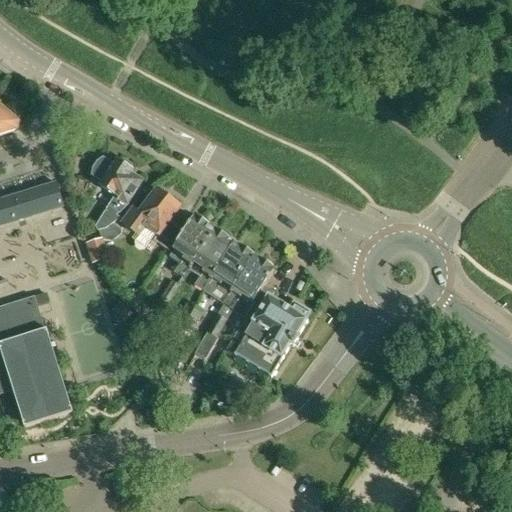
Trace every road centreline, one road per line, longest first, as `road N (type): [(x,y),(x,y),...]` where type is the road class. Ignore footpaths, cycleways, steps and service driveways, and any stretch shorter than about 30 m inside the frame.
road 1 (tertiary): [(0,471),(273,424),(305,407),(385,304)]
road 2 (tertiary): [(378,250),(107,101)]
road 3 (residential): [(444,511),(506,352)]
road 4 (unclassified): [(423,247),(511,130)]
road 5 (tertiary): [(107,101),(0,34)]
road 6 (residential): [(0,158),(73,129),(107,101)]
